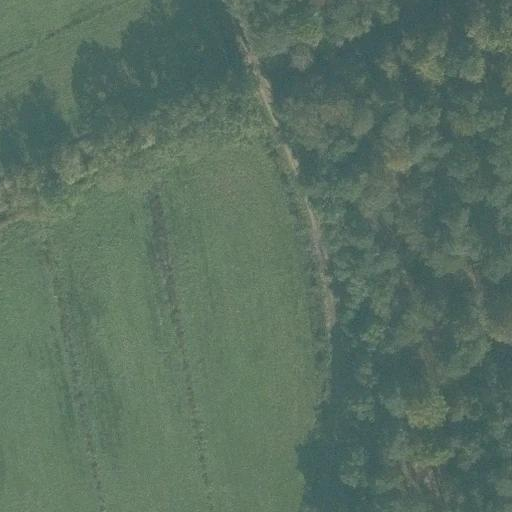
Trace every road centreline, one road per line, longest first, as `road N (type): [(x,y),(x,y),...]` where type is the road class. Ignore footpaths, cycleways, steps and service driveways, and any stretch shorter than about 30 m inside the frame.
road 1 (track): [(429,0),(0,200)]
road 2 (track): [(261,82),(306,208),(332,360),(312,511)]
